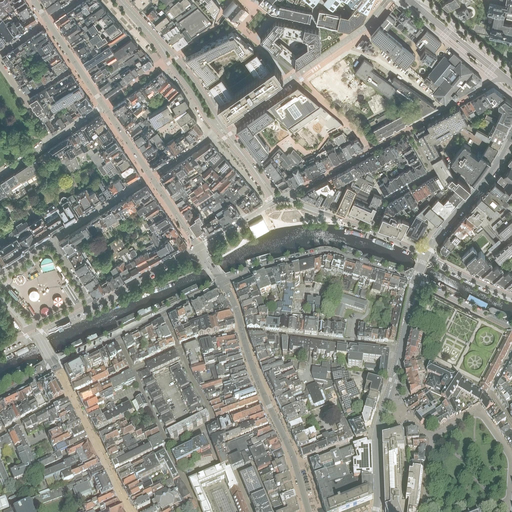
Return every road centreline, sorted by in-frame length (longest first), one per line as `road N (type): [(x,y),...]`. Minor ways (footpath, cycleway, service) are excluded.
road 1 (tertiary): [(222,283),(319,252),(415,279)]
road 2 (residential): [(505,504),(511,462),(481,415),(433,436)]
road 3 (tertiary): [(425,255),(511,133)]
road 4 (residential): [(369,230),(383,200),(431,174),(407,127)]
road 5 (tertiary): [(408,0),(503,77)]
road 6 (residential): [(280,334),(400,349)]
road 7 (tertiary): [(197,247),(92,306)]
